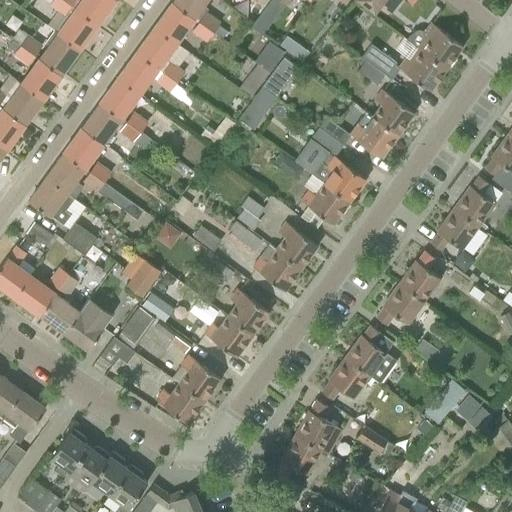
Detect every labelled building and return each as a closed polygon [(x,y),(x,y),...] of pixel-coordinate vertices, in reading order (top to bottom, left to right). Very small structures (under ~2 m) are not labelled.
[(76,8),(72,5),(64,0),(44,0),(50,4),(58,10),(47,25),(54,31),(60,35),(79,48),(97,24),(76,8)] [(97,24),(114,0),(81,0),(76,8),(97,24)] [(201,7),(203,4),(201,2),(202,0),(173,0),(171,3),(192,19),(201,7)] [(385,0),(354,0),(373,15),(385,0)] [(183,31),(192,19),(171,3),(153,28),(172,42),(181,29),(183,31)] [(214,31),(221,21),(220,21),(206,11),(199,20),(197,22),(212,33),(214,31)] [(212,33),(197,22),(191,31),(206,42),(212,33)] [(462,45),(430,22),(423,31),(420,30),(417,30),(408,37),(407,39),(414,44),(446,68),(462,45)] [(165,57),(175,43),(172,42),(153,28),(135,52),(157,68),(165,57)] [(61,73),(79,48),(60,35),(54,31),(45,43),(49,45),(39,58),(61,73)] [(28,34),(20,44),(35,55),(42,45),(28,34)] [(371,64),(386,75),(396,61),(372,43),(361,57),(371,64)] [(20,44),(13,54),(27,65),(35,55),(20,44)] [(446,68),(414,44),(397,67),(430,90),(446,68)] [(300,45),(293,56),(301,62),(309,51),(300,45)] [(147,82),(157,68),(135,52),(117,77),(136,91),(144,80),(147,82)] [(276,97),(297,67),(283,57),(272,73),(261,87),(276,97)] [(61,73),(39,58),(21,83),(24,85),(42,98),(61,73)] [(176,82),(184,71),(177,66),(169,60),(161,71),(176,82)] [(261,87),(272,73),(257,62),(239,88),(241,90),(253,99),(261,87)] [(376,88),(386,75),(371,64),(362,77),(376,88)] [(176,82),(161,71),(155,80),(170,91),(176,83),(176,82)] [(42,98),(24,85),(9,74),(0,86),(0,106),(3,108),(24,124),(42,98)] [(128,103),(136,91),(117,77),(100,101),(121,117),(130,104),(128,103)] [(253,129),(276,97),(261,87),(253,99),(239,118),(253,129)] [(414,112),(397,100),(381,89),(374,98),(381,103),(371,116),(397,134),(414,112)] [(120,118),(121,117),(100,101),(82,126),(101,140),(103,142),(106,144),(114,133),(111,130),(120,118)] [(3,108),(0,106),(0,144),(6,149),(24,124),(3,108)] [(133,111),(126,120),(141,131),(148,121),(133,111)] [(381,157),(397,134),(371,116),(365,111),(349,133),(381,157)] [(326,116),(318,127),(337,141),(345,131),(326,116)] [(318,127),(308,119),(300,129),(329,152),(337,141),(318,127)] [(151,138),(141,131),(126,120),(118,130),(143,148),(151,138)] [(92,152),(101,140),(82,126),(64,151),(85,166),(94,154),(92,152)] [(511,171),(511,136),(507,133),(490,156),(492,157),(484,167),(494,175),(502,164),(511,171)] [(75,180),(85,166),(64,151),(46,175),(75,196),(83,186),(75,180)] [(365,178),(349,167),(329,152),(312,174),(324,183),(349,201),(365,178)] [(171,165),(183,175),(188,169),(176,159),(171,165)] [(96,161),(89,171),(103,182),(111,171),(96,161)] [(129,200),(103,182),(89,171),(82,180),(123,209),(129,200)] [(65,211),(74,198),(75,196),(46,175),(27,200),(44,212),(49,216),(49,215),(59,222),(63,224),(70,215),(65,211)] [(495,204),(481,193),(488,183),(478,176),(471,186),(469,185),(452,208),(478,226),(495,204)] [(332,223),(349,201),(324,183),(315,195),(308,189),(300,200),(332,223)] [(264,208),(248,195),(241,205),(244,207),(237,217),(253,230),(261,220),(257,217),(264,208)] [(182,215),(191,203),(181,196),(172,208),(182,215)] [(461,249),(478,226),(452,208),(436,230),(437,231),(430,242),(440,250),(447,239),(461,249)] [(236,220),(228,230),(253,250),(261,239),(236,220)] [(26,232),(46,246),(54,234),(33,221),(26,232)] [(317,245),(301,233),(285,221),(277,232),(283,237),(275,249),(300,267),(317,245)] [(62,238),(84,254),(96,238),(74,222),(62,238)] [(221,239),(205,228),(201,225),(193,236),(213,250),(221,239)] [(300,267),(275,249),(268,244),(260,256),(252,266),(284,290),(300,267)] [(30,276),(35,268),(21,257),(25,252),(16,245),(7,258),(6,257),(0,265),(0,286),(15,297),(30,276)] [(440,278),(433,273),(426,268),(434,257),(424,250),(416,260),(415,259),(398,282),(424,301),(440,278)] [(142,296),(161,270),(145,258),(126,285),(142,296)] [(58,288),(69,274),(59,266),(48,281),(58,288)] [(167,272),(160,281),(165,285),(172,284),(176,279),(167,272)] [(78,280),(69,274),(58,288),(67,294),(78,280)] [(39,314),(54,293),(30,276),(15,297),(39,314)] [(407,324),(424,301),(398,282),(382,305),(383,306),(375,317),(385,324),(393,313),(407,324)] [(472,286),(468,292),(479,299),(480,297),(487,302),(486,303),(499,312),(504,305),(485,292),(483,293),(472,286)] [(268,311),(252,299),(236,288),(229,298),(235,303),(227,315),(252,334),(268,311)] [(163,319),(172,306),(150,290),(140,303),(163,319)] [(62,332),(78,310),(67,302),(54,293),(39,314),(62,332)] [(110,314),(100,307),(89,298),(79,311),(78,310),(62,332),(87,349),(103,328),(101,327),(110,314)] [(139,306),(116,338),(133,350),(155,318),(139,306)] [(500,315),(510,333),(511,332),(511,309),(500,315)] [(236,356),(252,334),(227,315),(218,327),(211,323),(204,333),(220,344),(236,356)] [(154,326),(171,338),(169,341),(185,353),(191,344),(158,320),(154,326)] [(393,341),(380,332),(370,324),(362,335),(360,334),(344,357),(368,375),(379,382),(395,360),(385,352),(393,341)] [(134,351),(133,350),(116,338),(113,335),(99,356),(112,364),(118,356),(127,362),(134,351)] [(220,378),(204,366),(188,354),(180,365),(172,377),(178,381),(204,400),(220,378)] [(352,397),(368,375),(344,357),(327,379),(329,380),(321,391),(331,398),(339,388),(352,397)] [(0,415),(1,416),(20,389),(0,374),(0,415)] [(453,379),(424,412),(436,423),(465,390),(453,379)] [(187,422),(204,400),(178,381),(170,393),(163,389),(155,399),(187,422)] [(29,429),(45,407),(29,395),(20,389),(1,416),(14,426),(8,434),(19,442),(29,429)] [(481,405),(468,394),(454,411),(467,422),(481,405)] [(335,424),(328,420),(321,416),(327,405),(316,399),(310,410),(308,409),(294,434),(321,449),(328,453),(336,438),(329,434),(335,424)] [(482,406),(468,422),(479,432),(493,416),(482,406)] [(424,419),(416,428),(424,434),(431,424),(424,419)] [(356,437),(379,452),(387,439),(364,424),(356,437)] [(65,477),(88,445),(83,441),(85,439),(84,436),(72,427),(50,457),(58,463),(54,469),(65,477)] [(306,474),(321,449),(294,434),(280,458),(282,459),(275,471),(286,477),(293,466),(306,474)] [(109,454),(97,446),(94,446),(92,448),(88,445),(65,477),(63,480),(79,491),(80,489),(83,491),(88,485),(91,480),(90,480),(109,454)] [(127,468),(127,467),(123,464),(124,462),(124,459),(111,450),(109,454),(90,480),(91,480),(109,493),(127,468)] [(0,486),(15,466),(2,457),(0,459),(0,486)] [(125,511),(147,481),(141,478),(143,476),(142,473),(130,463),(127,467),(127,468),(109,493),(121,502),(118,506),(125,511)] [(35,511),(47,494),(28,480),(19,493),(27,499),(24,502),(35,511)] [(132,511),(146,511),(147,510),(162,490),(153,483),(132,511)] [(55,484),(47,494),(35,511),(37,511),(62,511),(64,511),(56,505),(60,500),(58,499),(64,490),(55,484)] [(459,511),(466,500),(473,487),(470,485),(455,494),(451,501),(452,502),(445,511),(459,511)] [(407,511),(409,508),(397,502),(401,495),(389,489),(375,511),(407,511)] [(201,511),(193,491),(180,496),(178,491),(169,495),(162,490),(147,510),(149,511),(201,511)] [(511,495),(506,490),(498,500),(506,507),(510,502),(511,503),(511,495)]
